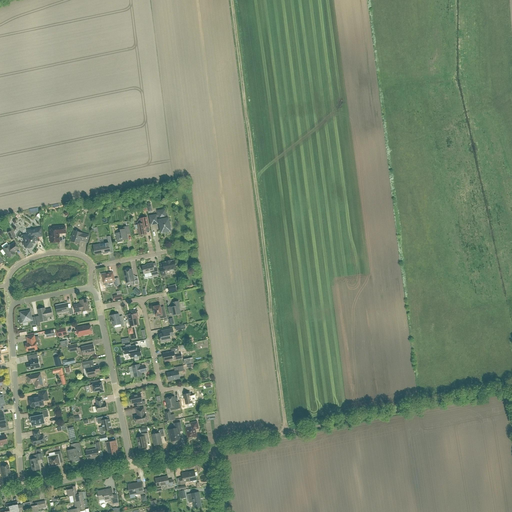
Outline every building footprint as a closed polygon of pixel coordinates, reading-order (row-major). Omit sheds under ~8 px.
[(172,231),(171,227),(170,223),(169,223),(168,218),(166,219),(165,210),(158,211),(159,216),(157,216),(156,215),(150,216),(151,225),(155,224),(159,223),(160,225),(159,225),(160,227),(161,232),(165,231),(165,232),(172,231)] [(149,227),(147,217),(140,219),(141,224),(135,225),(136,230),(138,229),(139,235),(146,234),(145,228),(149,227)] [(66,233),(65,226),(53,227),(53,229),(50,230),(51,243),(59,242),(59,234),(60,234),(60,233),(66,233)] [(130,234),(129,226),(125,227),(125,229),(120,230),(121,233),(116,233),(118,242),(123,241),(123,240),(128,239),(127,234),(130,234)] [(42,236),(40,228),(27,230),(28,235),(23,236),(25,248),(28,247),(35,246),(34,239),(36,239),(36,237),(42,236)] [(82,233),(74,231),(71,242),(79,244),(80,240),(87,242),(89,236),(82,233)] [(107,237),(108,243),(105,243),(106,246),(100,247),(100,244),(93,246),(95,254),(103,253),(103,254),(109,253),(108,252),(110,251),(109,247),(112,246),(110,236),(107,237)] [(18,248),(15,243),(9,246),(9,245),(8,245),(7,243),(1,247),(3,249),(8,258),(10,257),(11,257),(13,255),(15,254),(13,252),(18,248)] [(171,262),(170,261),(166,262),(163,263),(164,268),(160,268),(161,276),(165,275),(164,271),(176,268),(174,261),(171,262)] [(154,269),(153,263),(148,264),(148,265),(142,266),(144,274),(151,273),(152,277),(158,275),(157,268),(154,269)] [(129,269),(128,268),(126,269),(126,270),(124,271),(125,275),(125,276),(126,283),(132,282),(132,285),(139,284),(137,277),(134,278),(133,275),(133,274),(132,274),(131,269),(132,269),(130,270),(129,269)] [(114,279),(113,272),(105,274),(105,273),(101,274),(102,278),(103,283),(114,281),(115,286),(120,285),(118,278),(114,279)] [(89,310),(87,299),(80,301),(80,304),(74,305),(75,312),(82,311),(82,312),(89,310)] [(179,306),(178,302),(173,303),(173,306),(167,307),(169,314),(173,313),(173,315),(180,314),(179,306)] [(69,309),(67,303),(56,306),(58,314),(69,311),(70,315),(74,314),(72,308),(69,309)] [(161,311),(160,305),(154,307),(154,310),(153,310),(154,315),(155,314),(156,317),(160,316),(161,319),(166,318),(165,310),(161,311)] [(51,309),(46,310),(45,308),(38,309),(40,322),(48,321),(47,318),(53,316),(51,309)] [(138,317),(137,310),(130,312),(131,314),(128,315),(130,326),(139,325),(137,317),(138,317)] [(19,323),(23,322),(31,321),(32,326),(36,325),(34,317),(32,317),(30,311),(25,312),(20,312),(21,317),(18,317),(19,323)] [(120,321),(119,314),(111,316),(112,321),(111,321),(111,323),(112,323),(113,326),(121,324),(121,327),(125,326),(124,320),(120,321)] [(92,334),(91,326),(83,327),(83,326),(77,328),(78,337),(92,334)] [(67,335),(65,327),(57,329),(59,337),(67,335)] [(161,331),(162,334),(159,335),(161,342),(171,340),(170,336),(174,335),(173,329),(161,331)] [(36,342),(34,336),(27,337),(28,343),(25,344),(27,351),(37,349),(36,342)] [(95,353),(93,345),(82,347),(83,355),(95,353)] [(137,349),(136,345),(123,348),(124,354),(129,353),(130,358),(134,357),(135,357),(137,357),(138,356),(142,355),(140,348),(137,349)] [(179,351),(178,347),(171,349),(171,352),(169,352),(168,353),(163,354),(165,362),(169,361),(182,358),(181,354),(179,354),(178,351),(179,351)] [(39,360),(37,354),(30,355),(32,361),(30,361),(31,364),(27,364),(28,370),(32,369),(40,367),(38,360),(39,360)] [(94,367),(93,361),(82,363),(84,369),(87,369),(89,377),(96,376),(96,373),(100,372),(99,366),(94,367)] [(140,366),(140,364),(132,366),(134,377),(142,375),(141,373),(147,372),(145,365),(140,366)] [(184,370),(183,366),(174,368),(175,372),(167,373),(169,381),(179,379),(178,372),(184,370)] [(43,386),(40,374),(28,377),(29,383),(35,382),(37,388),(43,386)] [(96,384),(96,381),(89,382),(89,386),(90,393),(99,391),(100,393),(104,392),(102,383),(96,384)] [(48,400),(46,391),(39,392),(40,396),(37,397),(36,398),(35,398),(34,398),(29,399),(30,400),(29,401),(30,403),(31,408),(44,405),(43,401),(48,400)] [(192,403),(190,393),(184,395),(185,401),(181,402),(183,408),(186,407),(186,404),(192,403)] [(142,401),(141,394),(130,396),(132,404),(139,402),(140,405),(146,404),(145,401),(142,401)] [(176,403),(174,397),(165,398),(168,408),(170,408),(171,410),(181,408),(179,402),(176,403)] [(103,402),(102,398),(96,399),(97,405),(96,405),(97,412),(108,410),(106,403),(103,404),(102,402),(103,402)] [(145,414),(144,408),(136,409),(138,416),(135,417),(136,424),(140,423),(141,423),(143,423),(144,422),(147,421),(146,414),(145,414)] [(48,416),(47,410),(40,411),(41,415),(30,417),(32,426),(36,425),(37,426),(40,425),(40,424),(45,423),(43,417),(48,416)] [(105,434),(104,431),(112,430),(109,419),(108,419),(107,416),(97,418),(98,424),(102,423),(103,427),(99,427),(101,435),(105,434)] [(182,431),(180,422),(174,424),(175,428),(169,430),(171,441),(181,439),(179,432),(182,431)] [(191,424),(189,424),(185,425),(186,428),(188,438),(197,436),(195,429),(199,428),(197,422),(191,423),(191,424)] [(164,436),(163,429),(159,430),(160,433),(152,435),(155,445),(162,443),(161,437),(164,436)] [(40,436),(39,431),(33,432),(34,436),(35,436),(35,438),(32,438),(33,445),(37,444),(45,443),(44,439),(43,439),(43,436),(40,436)] [(149,440),(148,433),(144,434),(145,436),(137,438),(139,448),(147,447),(146,441),(146,440),(149,440)] [(118,453),(116,441),(106,443),(109,456),(113,455),(113,454),(118,453)] [(101,451),(99,442),(95,443),(96,449),(86,451),(88,459),(99,457),(98,451),(101,451)] [(81,450),(79,443),(71,445),(72,449),(67,450),(69,460),(72,459),(73,462),(76,462),(78,462),(78,461),(80,461),(77,451),(81,450)] [(62,458),(60,451),(55,452),(55,455),(48,457),(50,467),(60,465),(59,459),(62,458)] [(43,459),(41,454),(36,455),(32,456),(32,459),(30,460),(32,471),(40,469),(38,460),(43,459)] [(0,467),(0,466),(0,469),(1,470),(2,477),(10,476),(8,465),(0,467)] [(197,480),(195,471),(188,473),(188,472),(182,473),(183,477),(180,478),(181,485),(185,484),(185,483),(197,480)] [(168,480),(168,476),(155,479),(157,486),(156,487),(157,492),(162,490),(161,486),(169,485),(169,487),(174,486),(172,479),(168,480)] [(144,494),(142,482),(128,485),(130,495),(135,493),(135,495),(140,494),(144,494)] [(67,490),(68,497),(73,496),(77,495),(76,486),(73,487),(73,489),(67,490)] [(113,495),(112,488),(97,491),(100,503),(105,502),(112,500),(113,505),(119,504),(117,494),(113,495)] [(73,496),(74,502),(83,500),(82,492),(79,492),(79,494),(77,495),(73,496)] [(200,498),(199,492),(187,494),(189,503),(193,502),(194,508),(201,506),(200,498)] [(21,505),(22,510),(31,508),(30,502),(32,502),(32,499),(23,501),(24,504),(21,505)] [(85,509),(83,500),(74,502),(75,509),(67,510),(67,511),(80,511),(80,508),(82,508),(82,510),(85,509)] [(33,503),(32,502),(30,502),(31,508),(32,511),(36,511),(39,511),(39,509),(47,507),(45,501),(33,503)] [(19,511),(22,510),(21,505),(18,505),(17,502),(6,504),(6,507),(9,507),(9,508),(10,511),(18,511),(19,511)]
